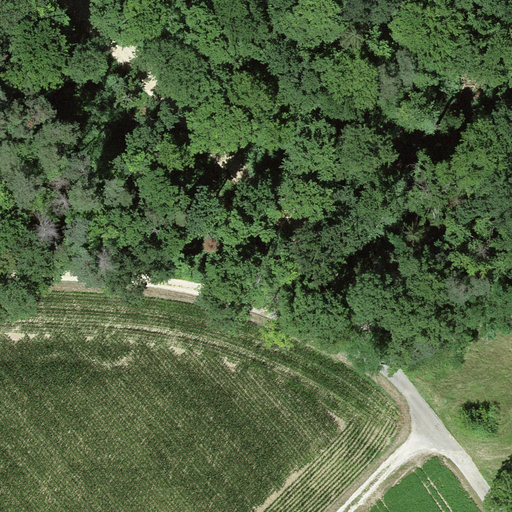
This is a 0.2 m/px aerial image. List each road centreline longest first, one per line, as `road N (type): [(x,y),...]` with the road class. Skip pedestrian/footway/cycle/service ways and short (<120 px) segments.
road 1 (track): [(364,351),(359,317),(329,268),(72,0)]
road 2 (track): [(313,328),(194,291),(77,271),(0,268)]
road 3 (unclassified): [(497,511),(381,359),(313,328)]
road 4 (track): [(344,511),(432,424)]
